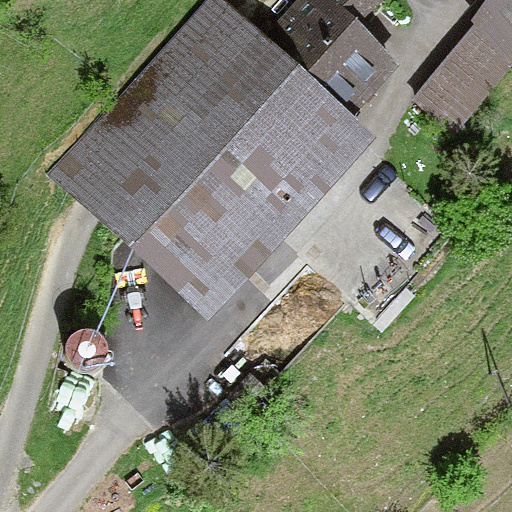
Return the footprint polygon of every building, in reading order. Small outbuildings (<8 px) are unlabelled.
[(407,64),(360,20),(378,0),(297,0),(265,35),(227,0),(201,0),(43,170),(206,321),(379,136),(358,117),(407,64)] [(511,0),(484,0),(471,20),(474,23),(511,62),(511,61),(511,0)] [(474,23),(412,100),(456,135),(511,62),(474,23)] [(62,352),(62,359),(65,367),(70,373),(77,376),(85,377),(92,374),(98,369),(102,361),(102,353),(100,345),(94,340),(87,336),(79,336),(71,339),(65,344),(62,352)] [(61,397),(61,403),(62,408),(66,413),(71,415),(77,416),(83,414),(87,410),(90,405),(90,400),(88,394),(85,390),(80,387),(74,386),(68,388),(64,392),(61,397)]
